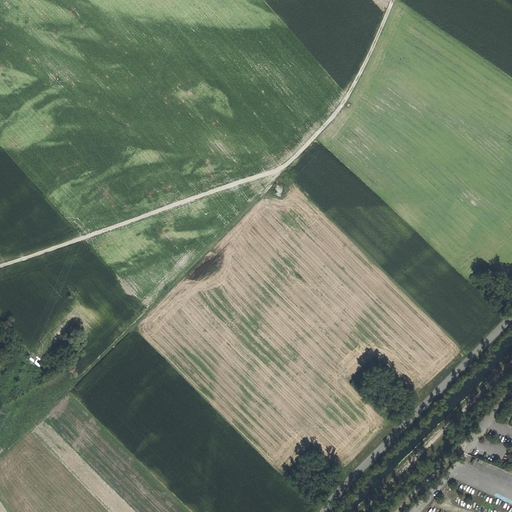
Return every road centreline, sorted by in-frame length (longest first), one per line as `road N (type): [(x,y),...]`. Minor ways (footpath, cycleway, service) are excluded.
road 1 (track): [(0,267),(299,154),(341,106),(393,0)]
road 2 (tertiary): [(511,316),(323,511)]
road 3 (track): [(511,359),(364,511)]
